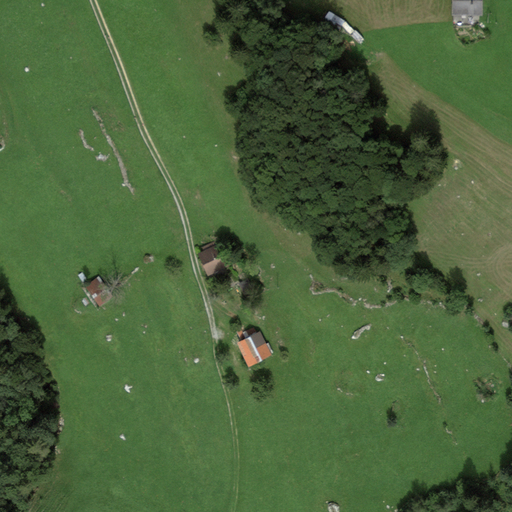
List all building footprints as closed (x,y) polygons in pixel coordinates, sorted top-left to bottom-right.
[(481,0),(453,0),(453,18),(481,19),(481,0)] [(219,247),(201,254),(208,272),(227,265),(219,247)] [(79,275),(84,283),(87,282),(82,273),(79,275)] [(99,279),(88,287),(101,305),(112,297),(99,279)] [(247,281),(239,285),(244,296),(252,292),(247,281)] [(259,333),(238,343),(248,364),(269,354),(259,333)]
